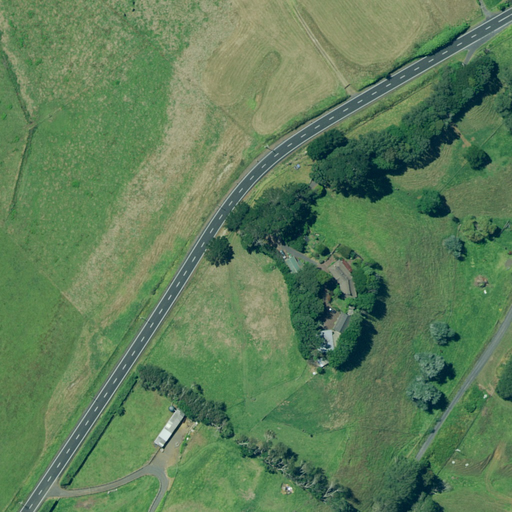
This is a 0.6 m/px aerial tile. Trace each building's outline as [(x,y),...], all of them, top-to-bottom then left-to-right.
[(301,271),(293,257),(284,262),(292,276),(301,271)] [(341,263),(339,260),(326,269),(332,277),(330,279),(334,285),(338,284),(340,300),(355,297),(351,277),(344,268),(346,267),(343,262),(341,263)] [(349,317),(340,313),(333,330),(341,334),(349,317)] [(331,331),(313,333),(315,355),(333,353),(331,331)] [(326,364),(323,358),(313,363),(316,369),(326,364)] [(185,414),(177,409),(154,443),(162,448),(185,414)]
